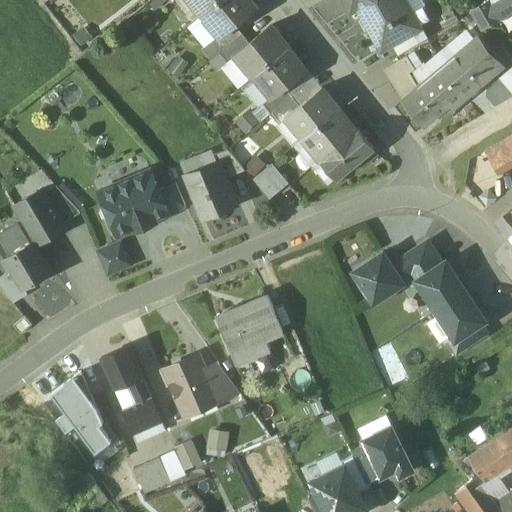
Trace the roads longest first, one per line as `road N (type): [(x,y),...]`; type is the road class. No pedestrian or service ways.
road 1 (residential): [(0,386),(98,315),(373,203),(421,197)]
road 2 (residential): [(421,197),(423,165),(286,0)]
